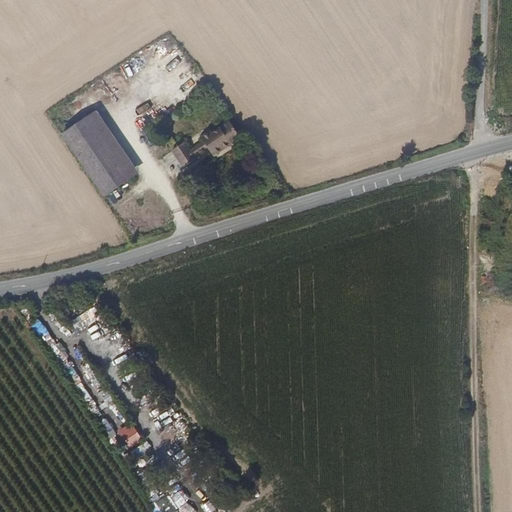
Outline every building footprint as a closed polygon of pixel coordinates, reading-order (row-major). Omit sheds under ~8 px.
[(104,143),(88,119),(62,136),(79,160),(104,143)] [(214,159),(241,139),(230,123),(212,135),(211,133),(201,140),(203,143),(207,149),(214,159)] [(104,197),(130,180),(104,143),(79,160),(104,197)] [(193,159),(207,149),(203,143),(189,153),(193,159)] [(189,153),(184,145),(171,153),(182,170),(195,161),(193,159),(189,153)] [(86,388),(79,392),(86,403),(93,399),(86,388)] [(115,398),(109,402),(117,417),(123,414),(115,398)] [(130,420),(117,430),(130,447),(143,438),(130,420)] [(107,435),(114,430),(108,421),(101,426),(107,435)]
